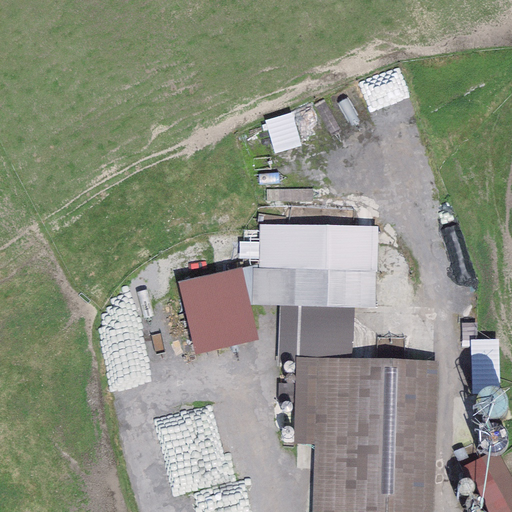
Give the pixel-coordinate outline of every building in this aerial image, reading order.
[(296,114),(268,119),(275,154),(302,149),(296,114)] [(236,142),(250,187),(272,181),(258,136),(236,142)] [(246,307),(378,311),(381,229),(248,224),(246,307)] [(179,286),(198,363),(263,348),(244,271),(179,286)] [(500,342),(472,343),(475,396),(503,395),(500,342)] [(430,511),(435,363),(293,358),(290,443),(312,444),(309,511),(430,511)] [(511,511),(511,482),(496,451),(466,466),(489,511),(511,511)]
